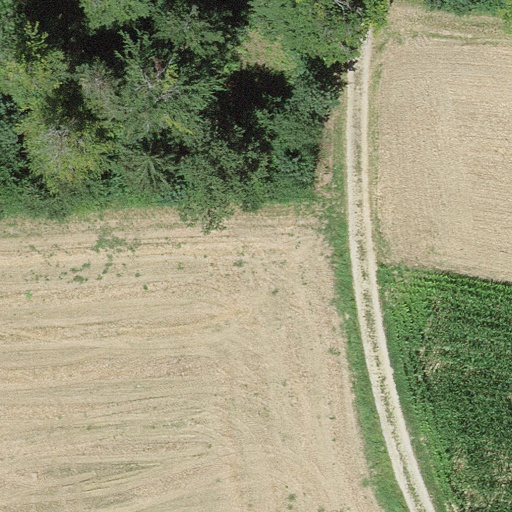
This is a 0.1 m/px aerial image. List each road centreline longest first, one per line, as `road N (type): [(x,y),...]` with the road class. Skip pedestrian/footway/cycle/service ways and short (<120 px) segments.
road 1 (track): [(362,0),(351,184),(365,335),(410,511)]
road 2 (track): [(361,23),(511,34)]
